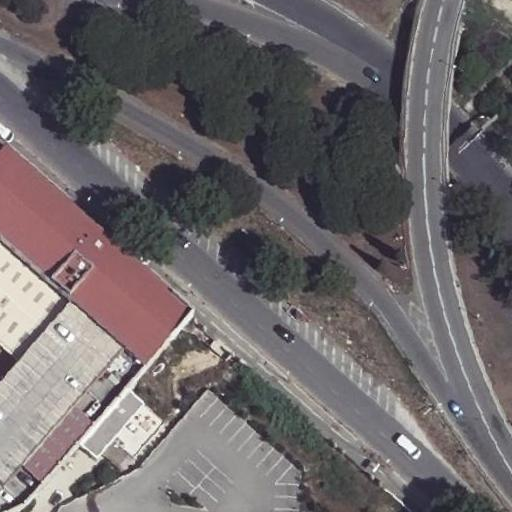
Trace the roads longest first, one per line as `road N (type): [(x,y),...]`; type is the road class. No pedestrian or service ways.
road 1 (secondary): [(0,49),(214,158),(266,195),(392,314),(511,490)]
road 2 (tertiary): [(0,95),(465,511)]
road 3 (motorway): [(445,0),(427,91),(427,225),(463,380),(476,414),(511,463)]
road 4 (tertiary): [(407,93),(321,43),(167,0)]
road 5 (secondary): [(511,219),(407,93)]
road 6 (motorway): [(407,93),(342,37),(281,0)]
